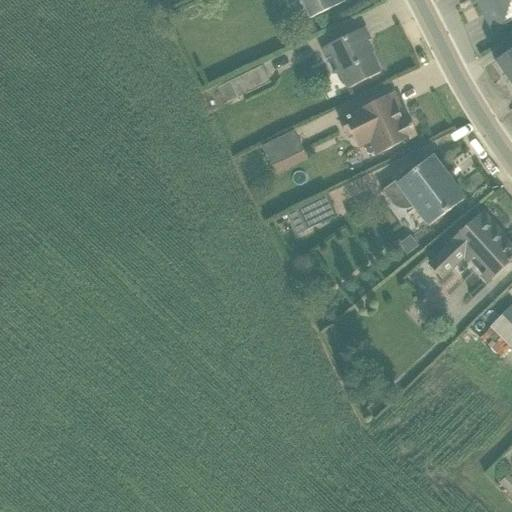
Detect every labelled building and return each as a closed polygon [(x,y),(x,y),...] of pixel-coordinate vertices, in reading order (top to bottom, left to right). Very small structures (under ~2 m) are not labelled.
[(290,0),(306,30),(353,7),(348,0),(290,0)] [(494,34),(511,24),(511,0),(477,0),(494,34)] [(346,96),(387,78),(367,31),(325,49),(346,96)] [(511,53),(497,63),(511,85),(511,53)] [(374,166),(419,141),(395,96),(349,121),(374,166)] [(283,126),(254,138),(263,160),(292,148),(283,126)] [(435,231),(472,206),(441,160),(404,185),(435,231)] [(271,208),(283,232),(327,212),(316,188),(271,208)] [(491,287),(511,269),(511,243),(487,214),(429,263),(448,285),(472,265),(491,287)] [(511,315),(498,301),(479,319),(473,313),(460,326),(485,352),(492,345),(497,350),(511,335),(511,315)]
